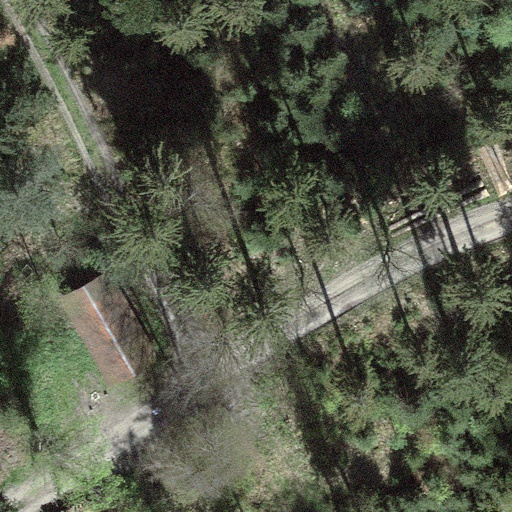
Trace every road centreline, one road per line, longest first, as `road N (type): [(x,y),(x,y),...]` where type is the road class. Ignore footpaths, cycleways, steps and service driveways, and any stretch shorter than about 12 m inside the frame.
road 1 (track): [(511,213),(210,369),(0,510)]
road 2 (track): [(210,369),(7,0)]
